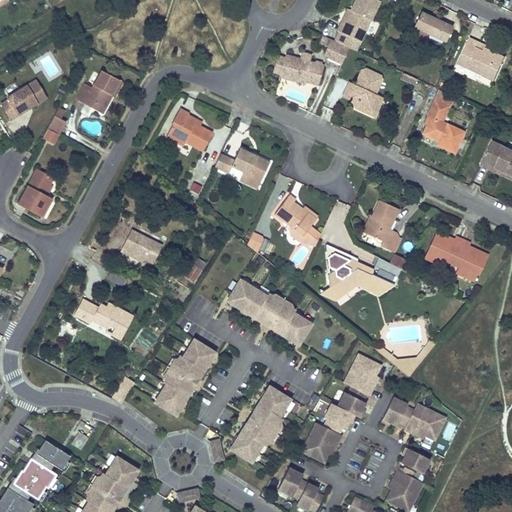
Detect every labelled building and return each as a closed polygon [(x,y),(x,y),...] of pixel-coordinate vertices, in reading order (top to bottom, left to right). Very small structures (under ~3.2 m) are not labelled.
[(338,33),(334,41),(349,48),(356,51),(379,3),(373,0),(358,0),(353,13),(346,27),(341,24),(337,32),(338,33)] [(347,10),(341,24),(346,27),(353,13),(347,10)] [(414,28),(446,44),(453,30),(420,14),(414,28)] [(328,57),(342,64),(349,48),(334,41),(322,36),(319,43),(327,47),(332,49),(328,57)] [(469,65),(480,70),(479,71),(488,75),(486,78),(494,81),(505,59),(486,50),(485,53),(478,50),(481,44),(469,39),(457,65),(467,69),(469,65)] [(488,47),(481,44),(478,50),(485,53),(486,50),(488,47)] [(327,47),(324,56),(328,57),(332,49),(327,47)] [(279,78),(295,83),(295,80),(305,83),(314,86),(316,80),(319,81),(323,68),(309,64),(311,56),(303,54),(301,59),(286,54),(284,61),(280,75),(279,78)] [(277,59),(273,73),(280,75),(284,61),(277,59)] [(480,70),(469,65),(467,69),(486,78),(488,75),(479,71),(480,70)] [(76,100),(84,104),(94,109),(99,112),(108,94),(111,96),(113,97),(121,82),(101,71),(92,87),(85,84),(76,100)] [(358,103),(355,109),(365,114),(367,112),(376,116),(379,110),(377,106),(380,98),(375,96),(381,82),(380,78),(366,71),(363,72),(356,86),(359,87),(357,91),(348,87),(344,97),(358,103)] [(404,74),(401,80),(414,86),(417,80),(404,74)] [(8,99),(1,104),(11,120),(46,98),(36,80),(7,97),(8,99)] [(350,83),(348,87),(357,91),(359,87),(356,86),(350,83)] [(108,94),(99,112),(102,114),(111,96),(108,94)] [(355,109),(358,103),(344,97),(341,102),(355,109)] [(431,120),(424,134),(440,142),(438,146),(455,154),(465,133),(443,123),(451,107),(435,99),(426,118),(431,120)] [(94,109),(84,104),(80,112),(89,117),(94,109)] [(59,108),(47,129),(59,135),(66,122),(61,119),(65,111),(59,108)] [(172,124),(168,132),(172,134),(185,141),(203,150),(212,133),(199,127),(194,124),(197,120),(186,115),(187,112),(179,108),(171,123),(172,124)] [(172,134),(168,132),(166,136),(182,144),(185,141),(172,134)] [(511,151),(491,142),(481,166),(490,170),(492,166),(511,175),(511,151)] [(220,154),(214,167),(228,173),(231,167),(261,181),(269,163),(256,156),(255,159),(250,157),(251,154),(240,149),(234,160),(220,154)] [(511,175),(492,166),(490,170),(511,179),(511,175)] [(36,170),(18,204),(42,217),(51,199),(41,194),(43,190),(46,191),(53,179),(36,170)] [(316,219),(302,209),(293,202),(295,200),(288,195),(274,214),(315,245),(320,234),(310,226),(316,219)] [(338,201),(335,208),(346,211),(348,205),(338,201)] [(373,218),(365,233),(383,241),(380,246),(388,250),(395,234),(388,230),(397,211),(378,202),(370,217),(373,218)] [(304,206),(302,209),(316,219),(318,216),(304,206)] [(362,232),(365,233),(373,218),(370,217),(369,217),(362,232)] [(152,263),(161,246),(131,230),(120,251),(129,255),(130,252),(143,259),(152,263)] [(462,241),(455,237),(454,241),(453,243),(447,240),(448,238),(436,232),(424,258),(442,267),(445,261),(451,265),(458,268),(455,274),(474,283),(477,276),(479,277),(487,258),(474,252),(472,254),(466,251),(468,249),(470,244),(462,241)] [(252,233),(247,244),(255,251),(261,237),(252,233)] [(401,239),(395,234),(388,250),(395,253),(401,239)] [(327,246),(328,256),(335,251),(341,254),(342,265),(349,268),(351,266),(370,275),(371,274),(372,269),(357,262),(357,259),(327,246)] [(375,276),(371,274),(370,275),(351,266),(349,268),(342,265),(341,254),(335,251),(328,256),(330,274),(328,275),(329,288),(330,287),(344,294),(356,286),(378,295),(394,284),(391,283),(394,276),(378,268),(378,269),(375,276)] [(143,259),(130,252),(129,255),(142,261),(143,259)] [(406,261),(397,256),(392,265),(401,270),(406,261)] [(390,263),(379,258),(374,267),(378,269),(378,268),(394,276),(397,277),(401,270),(392,265),(390,263)] [(192,283),(199,273),(190,267),(184,278),(192,283)] [(111,271),(107,278),(122,286),(126,278),(111,271)] [(239,279),(227,300),(261,321),(269,309),(279,315),(271,328),(297,344),(310,323),(301,318),(293,313),(294,310),(289,307),(281,302),(272,296),(267,293),(266,296),(257,290),(248,285),(239,279)] [(330,287),(329,288),(321,294),(335,300),(344,294),(330,287)] [(276,291),(272,296),(281,302),(289,307),(292,302),(276,291)] [(349,291),(338,299),(341,304),(353,296),(349,291)] [(132,319),(110,308),(108,312),(104,310),(98,307),(96,311),(80,302),(72,317),(88,326),(90,323),(92,320),(98,323),(96,326),(105,331),(107,328),(113,331),(109,337),(119,342),(132,319)] [(269,309),(261,321),(271,328),(279,315),(269,309)] [(381,347),(374,348),(408,377),(438,340),(429,341),(423,350),(411,364),(397,353),(390,354),(381,347)] [(159,395),(153,404),(174,417),(190,391),(177,383),(184,373),(196,380),(212,355),(192,342),(187,351),(181,359),(179,358),(176,363),(173,367),(168,376),(165,380),(162,385),(164,386),(159,395)] [(423,350),(397,353),(411,364),(423,350)] [(308,444),(304,452),(322,462),(328,452),(329,449),(333,451),(348,421),(352,414),(355,415),(358,417),(365,402),(362,401),(366,394),(368,395),(376,380),(373,379),(375,375),(380,366),(361,356),(357,364),(354,362),(343,382),(351,386),(347,394),(344,392),(337,406),(330,403),(323,418),(326,419),(322,427),(315,423),(304,443),(308,444)] [(160,377),(165,380),(168,376),(173,367),(176,363),(170,360),(160,377)] [(190,391),(196,380),(184,373),(177,383),(190,391)] [(133,384),(124,379),(117,389),(126,395),(133,384)] [(246,423),(229,449),(250,462),(255,453),(261,444),(263,446),(266,441),(269,437),(274,427),(277,424),(280,418),(278,417),(283,408),(288,400),(268,387),(252,413),(265,421),(258,431),(246,423)] [(117,389),(110,401),(119,406),(122,401),(126,395),(117,389)] [(442,422),(434,418),(436,414),(416,404),(412,410),(405,407),(406,405),(392,398),(382,418),(396,426),(399,422),(406,425),(404,429),(419,437),(420,433),(424,435),(433,440),(442,422)] [(252,413),(246,423),(258,431),(265,421),(252,413)] [(269,437),(266,441),(272,444),(282,427),(277,424),(274,427),(269,437)] [(80,449),(87,437),(78,431),(70,443),(80,449)] [(218,438),(209,440),(214,460),(222,458),(218,438)] [(60,469),(68,456),(43,440),(35,453),(52,464),(60,469)] [(415,452),(408,449),(404,457),(401,462),(399,461),(395,469),(396,470),(389,484),(392,486),(391,489),(386,499),(405,509),(409,500),(413,502),(423,482),(411,476),(415,469),(422,472),(428,459),(415,452)] [(52,464),(35,453),(31,459),(49,470),(52,464)] [(83,509),(80,511),(109,511),(114,505),(101,497),(108,487),(120,495),(136,469),(116,456),(111,465),(105,473),(103,472),(100,477),(97,481),(91,490),(89,494),(86,499),(88,501),(83,509)] [(31,459),(30,458),(22,471),(20,470),(12,483),(29,494),(37,499),(45,486),(47,488),(55,474),(49,470),(31,459)] [(288,467),(277,488),(291,495),(292,494),(299,497),(296,503),(306,509),(308,507),(315,510),(322,496),(315,492),(317,488),(314,487),(299,479),(302,475),(295,471),(288,467)] [(94,474),(84,491),(89,494),(91,490),(97,481),(100,477),(94,474)] [(29,494),(12,483),(8,488),(26,500),(29,494)] [(114,505),(120,495),(108,487),(101,497),(114,505)] [(177,492),(179,500),(198,496),(196,487),(177,492)] [(8,488),(7,488),(0,499),(0,511),(26,511),(32,504),(26,500),(8,488)] [(353,497),(346,511),(348,511),(373,511),(372,511),(373,507),(353,497)]
